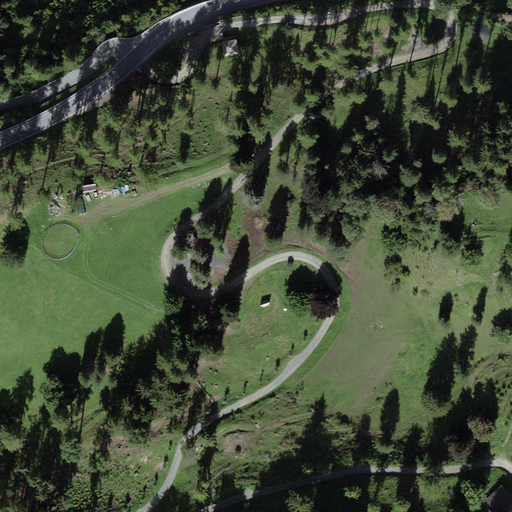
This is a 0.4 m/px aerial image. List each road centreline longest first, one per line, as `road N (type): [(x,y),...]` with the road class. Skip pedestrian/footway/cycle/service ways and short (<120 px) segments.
road 1 (track): [(134,58),(173,79),(209,37),(233,25),(424,1),(453,17),(442,46),(377,64),(319,96),(236,186),(166,245),(172,279),(195,292),(222,290),(273,259),(312,259),(328,275),(333,307),(290,371),(198,425),(143,511)]
road 2 (track): [(202,511),(354,470),(442,471),(493,462),(511,468)]
road 3 (tertiary): [(134,58),(71,105),(0,141)]
road 4 (unclassified): [(134,58),(109,46),(92,65),(33,98),(0,106)]
road 5 (tertiary): [(237,0),(167,23),(134,58)]
